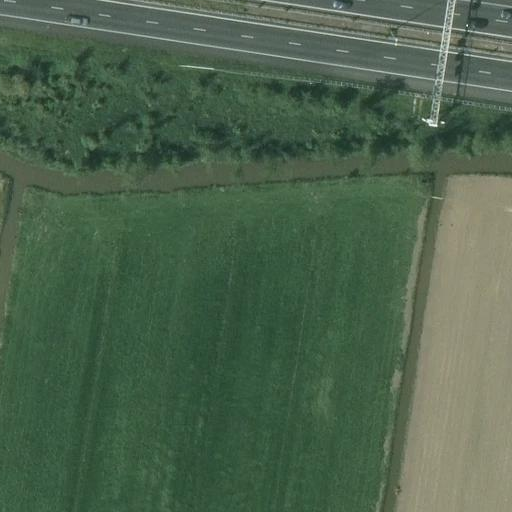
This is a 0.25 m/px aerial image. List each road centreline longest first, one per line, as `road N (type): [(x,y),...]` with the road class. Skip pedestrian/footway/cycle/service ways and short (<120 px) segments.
road 1 (motorway): [(0,3),(511,78)]
road 2 (motorway): [(511,24),(351,0)]
